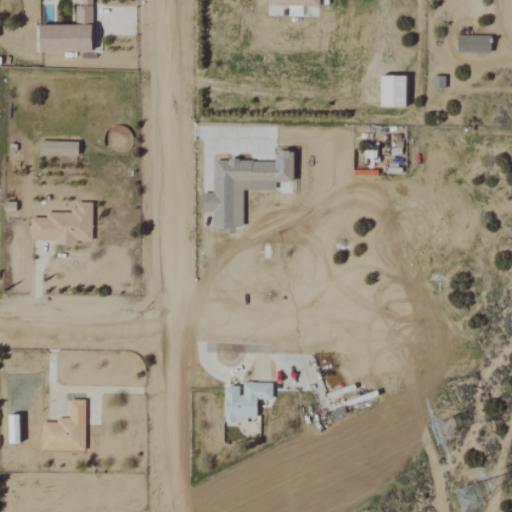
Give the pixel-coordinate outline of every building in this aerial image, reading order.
[(90,53),(89,0),(73,0),(73,26),(37,26),(37,53),(90,53)] [(456,52),(489,53),(489,37),(456,36),(456,52)] [(403,109),(404,78),(379,77),(378,108),(403,109)] [(213,161),(212,195),(201,194),(201,212),(211,212),(210,229),(240,229),(241,191),(274,191),(274,184),(291,184),(291,153),(273,152),(273,162),(213,161)] [(90,242),(91,203),(75,203),(75,213),(45,212),(45,219),(30,219),(29,240),(52,241),(52,245),(75,246),(75,241),(90,242)] [(223,387),(222,423),(246,423),(246,418),(254,419),(255,399),(270,400),(271,383),(240,382),(240,387),(223,387)] [(83,451),(84,400),(67,400),(67,418),(56,418),(56,423),(40,422),(40,450),(83,451)] [(15,415),(6,415),(7,443),(16,443),(15,415)]
